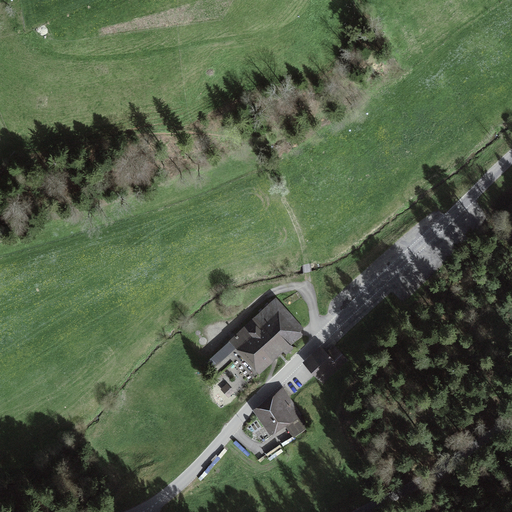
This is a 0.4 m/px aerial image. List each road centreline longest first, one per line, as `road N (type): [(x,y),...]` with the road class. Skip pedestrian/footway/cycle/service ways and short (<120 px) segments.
road 1 (unclassified): [(147,511),(511,156)]
road 2 (unclassified): [(362,511),(511,421)]
